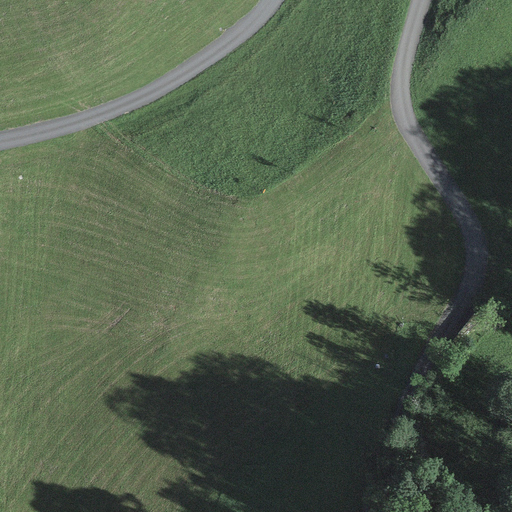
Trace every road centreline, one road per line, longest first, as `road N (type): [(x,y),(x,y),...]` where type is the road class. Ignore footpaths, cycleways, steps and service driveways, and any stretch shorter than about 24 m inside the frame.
road 1 (track): [(422,0),(400,101),(469,225),(476,269),(403,404),(367,511)]
road 2 (track): [(0,141),(78,122),(171,82),(246,29),(272,0)]
